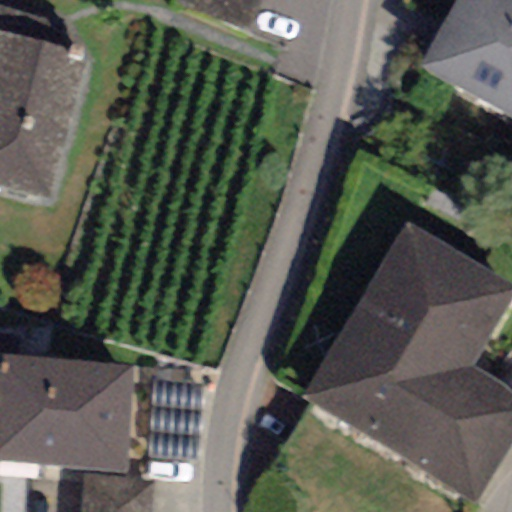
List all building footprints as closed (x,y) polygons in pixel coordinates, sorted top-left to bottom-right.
[(296,0),(184,0),(182,7),(279,46),(296,0)] [(511,2),(506,0),(467,0),(423,77),(511,126),(511,2)] [(23,19),(0,13),(0,196),(60,210),(93,64),(17,46),(23,19)] [(511,306),(511,291),(408,243),(305,405),(479,509),(511,442),(511,393),(470,373),(511,306)] [(132,379),(0,371),(0,473),(126,481),(132,379)] [(151,511),(153,489),(85,484),(82,511),(151,511)]
